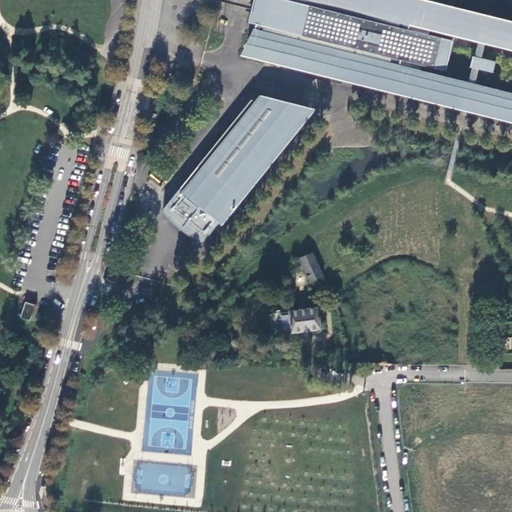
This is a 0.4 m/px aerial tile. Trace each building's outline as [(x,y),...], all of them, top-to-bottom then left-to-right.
[(359,0),(257,0),(257,6),(253,22),(256,24),(254,33),(252,34),(247,51),(287,61),(298,48),(303,50),(301,56),(308,63),(312,59),(317,62),(314,68),(463,105),(464,102),(472,104),(472,106),(511,116),(511,26),(493,22),(492,25),(483,23),(484,19),(406,0),(368,0),(364,6),(358,2),(359,0)] [(202,243),(265,168),(260,164),(270,153),(268,151),(289,129),(285,126),(279,125),(272,125),(267,128),(264,131),(246,119),(237,128),(232,124),(162,210),(178,227),(202,243)] [(311,255),(299,260),(309,282),(321,278),(311,255)] [(20,317),(30,321),(35,305),(25,301),(20,317)] [(316,309),(288,312),(289,313),(291,331),(291,332),(318,330),(316,309)] [(291,331),(289,313),(279,314),(281,332),(291,331)]
